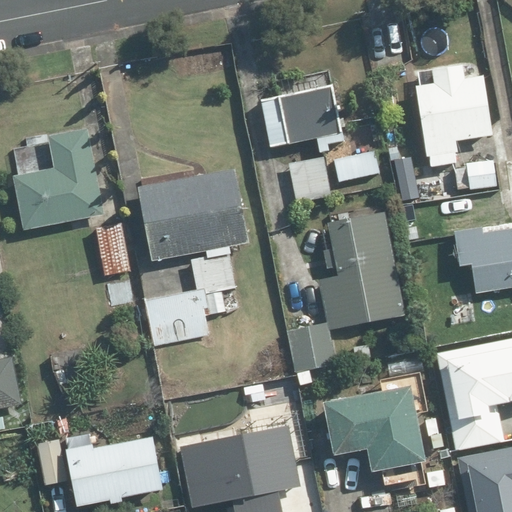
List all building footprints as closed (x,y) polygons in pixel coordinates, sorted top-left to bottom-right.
[(463,138),(499,132),(491,73),(472,76),(470,63),(421,70),(434,163),(466,158),(463,138)] [(267,99),(277,147),(324,137),(327,151),(351,146),(338,84),(267,99)] [(95,128),(55,134),(60,166),(20,173),(29,229),(109,216),(95,128)] [(379,149),(338,158),(343,181),(384,172),(379,149)] [(328,156),(293,162),(300,202),(335,196),(328,156)] [(499,162),(458,168),(461,189),(502,184),(499,162)] [(150,298),(158,345),(214,335),(211,315),(231,311),(229,303),(243,300),(233,244),(254,241),(241,169),(145,187),(158,258),(194,251),(201,289),(150,298)] [(340,362),(334,328),(410,313),(389,209),(333,221),(344,272),(321,277),(330,321),(290,329),(298,370),(340,362)] [(126,221),(99,226),(117,315),(144,310),(126,221)] [(511,227),(458,233),(461,264),(474,262),(477,291),(511,287),(511,227)] [(511,422),(510,414),(511,413),(511,343),(447,357),(451,374),(459,372),(470,427),(460,429),(465,453),(511,443),(511,422)] [(0,431),(12,429),(9,408),(24,406),(16,354),(0,356),(0,431)] [(420,381),(333,399),(344,454),(378,447),(383,469),(436,458),(420,381)] [(226,502),(227,511),(292,511),(288,490),(304,487),(293,426),(184,447),(196,508),(226,502)] [(116,498),(117,502),(131,500),(130,496),(176,487),(166,430),(73,447),(71,438),(42,443),(49,483),(79,478),(83,504),(116,498)] [(511,511),(511,447),(461,455),(468,499),(487,496),(489,511),(511,511)]
